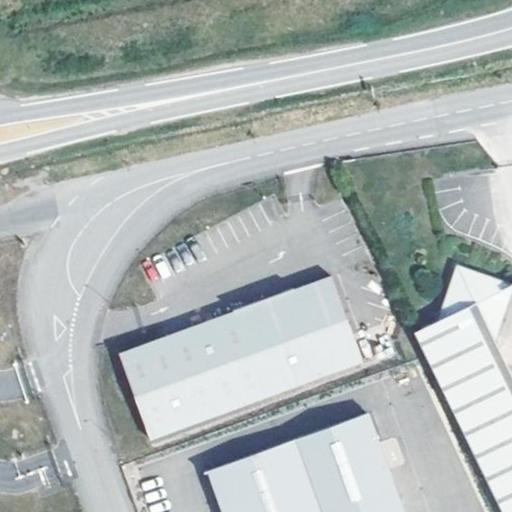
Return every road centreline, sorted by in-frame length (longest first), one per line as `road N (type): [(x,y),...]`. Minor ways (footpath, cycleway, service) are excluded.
road 1 (unclassified): [(511,104),(218,167),(148,191),(103,225),(64,301),(62,341),(77,422),(110,511)]
road 2 (secondary): [(511,24),(460,42),(171,101)]
road 3 (secondary): [(0,152),(171,101)]
road 4 (secondary): [(171,101),(0,118)]
